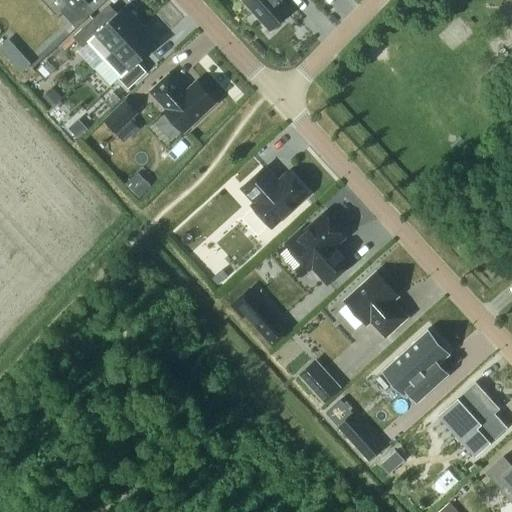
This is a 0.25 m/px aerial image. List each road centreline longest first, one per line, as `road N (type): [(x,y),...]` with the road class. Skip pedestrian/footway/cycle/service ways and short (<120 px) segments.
road 1 (residential): [(511,356),(277,98)]
road 2 (residential): [(374,0),(277,98)]
road 3 (residential): [(277,98),(187,0)]
